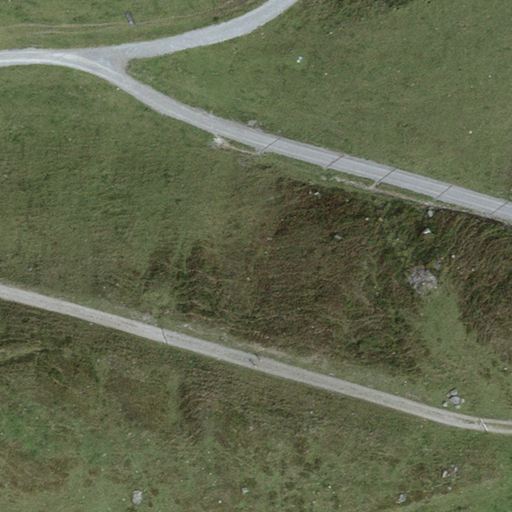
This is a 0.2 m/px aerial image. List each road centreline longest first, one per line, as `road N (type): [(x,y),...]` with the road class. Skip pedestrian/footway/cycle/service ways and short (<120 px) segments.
road 1 (track): [(511,420),(0,294)]
road 2 (track): [(511,208),(228,133),(147,87),(118,54)]
road 3 (track): [(0,60),(118,54),(236,29),(279,0)]
